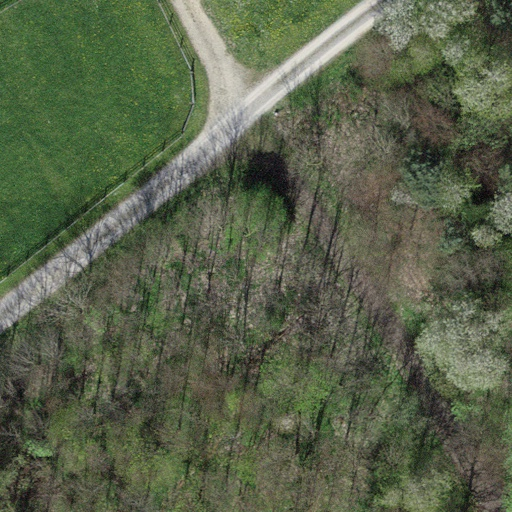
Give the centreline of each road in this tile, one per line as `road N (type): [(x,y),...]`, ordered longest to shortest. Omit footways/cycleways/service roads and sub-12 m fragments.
road 1 (track): [(195,0),(250,112),(504,511)]
road 2 (track): [(0,314),(250,112),(406,0)]
